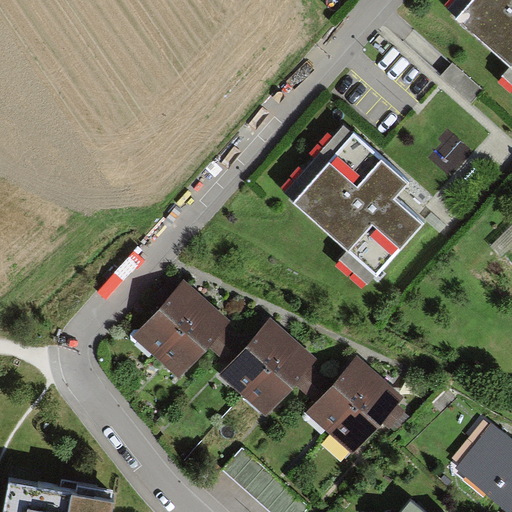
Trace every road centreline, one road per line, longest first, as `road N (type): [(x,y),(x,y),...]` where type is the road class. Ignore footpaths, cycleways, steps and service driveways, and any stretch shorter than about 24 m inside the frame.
road 1 (residential): [(375,0),(80,337),(78,376)]
road 2 (residential): [(189,511),(78,376)]
